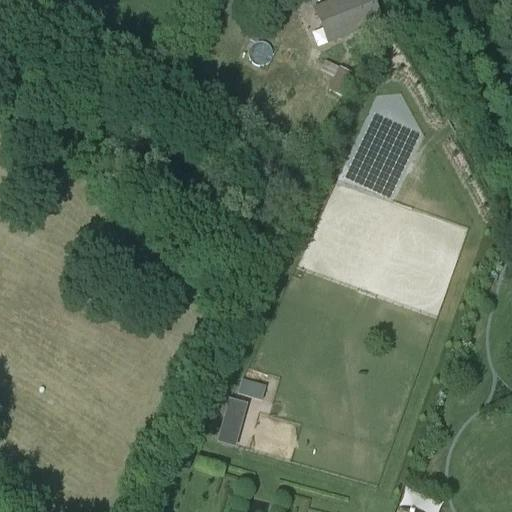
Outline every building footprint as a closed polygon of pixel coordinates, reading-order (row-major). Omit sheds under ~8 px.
[(326,47),(343,40),(382,24),(371,0),(339,0),(312,11),(326,47)] [(357,78),(338,69),(338,70),(324,63),(319,73),(333,79),(327,93),(346,102),(357,78)] [(223,95),(210,88),(204,101),(217,108),(223,95)] [(240,394),(263,401),(267,387),(245,380),(240,394)] [(234,451),(247,407),(228,402),(215,446),(234,451)]
